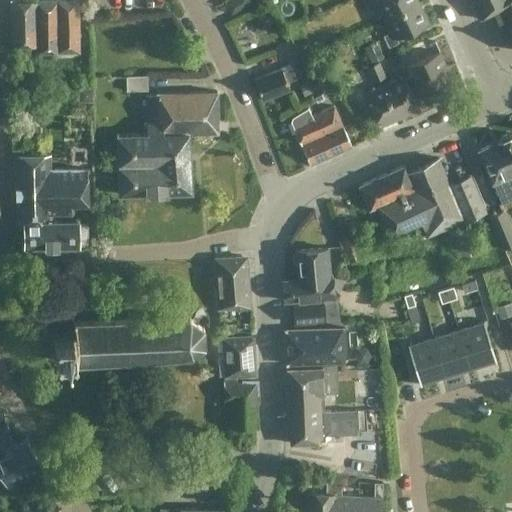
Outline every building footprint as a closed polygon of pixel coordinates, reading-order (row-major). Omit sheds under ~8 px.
[(233,0),(230,2),(235,13),(257,2),(255,0),(233,0)] [(379,4),(385,18),(417,3),(415,0),(364,0),(369,9),(379,4)] [(511,0),(470,0),(479,19),(493,13),(501,31),(508,27),(511,36),(511,0)] [(36,44),(36,53),(78,52),(77,1),(10,2),(11,44),(36,44)] [(417,3),(385,18),(392,31),(382,36),(387,47),(397,42),(395,40),(427,24),(417,3)] [(383,57),(375,41),(363,46),(371,63),(383,57)] [(405,84),(445,67),(438,52),(405,67),(408,74),(401,77),(405,84)] [(385,76),(378,61),(365,67),(372,82),(385,76)] [(294,77),(290,67),(281,71),(280,68),(253,79),(261,100),(288,89),(285,81),(294,77)] [(445,67),(405,84),(411,98),(418,95),(418,97),(451,82),(445,67)] [(147,89),(146,74),(125,75),(126,90),(147,89)] [(319,88),(315,77),(298,83),(303,95),(319,88)] [(384,85),(398,117),(415,110),(411,98),(405,84),(401,77),(384,85)] [(380,125),(398,117),(384,85),(366,92),(380,125)] [(77,102),(91,102),(92,87),(77,87),(77,102)] [(188,134),(217,133),(215,91),(155,93),(155,94),(144,94),(146,133),(116,134),(118,195),(190,192),(188,134)] [(15,95),(15,112),(36,112),(36,95),(15,95)] [(335,114),(332,106),(328,108),(310,116),(306,108),(291,117),(289,124),(290,125),(290,126),(291,128),(308,166),(350,148),(335,114)] [(492,182),(502,204),(511,199),(511,176),(511,174),(511,173),(511,134),(511,135),(506,133),(499,136),(498,140),(477,150),(491,183),(492,182)] [(86,169),(48,170),(48,155),(14,155),(15,222),(23,222),(23,246),(77,246),(77,244),(87,244),(86,224),(77,224),(77,221),(51,222),(51,214),(69,213),(69,204),(86,204),(86,169)] [(469,175),(448,184),(437,158),(405,172),(403,166),(358,185),(368,209),(376,206),(388,235),(420,221),(426,235),(484,210),(469,175)] [(488,215),(502,249),(511,244),(511,231),(503,209),(488,215)] [(451,233),(461,258),(477,252),(467,226),(451,233)] [(363,256),(355,231),(338,237),(346,262),(363,256)] [(331,273),(329,273),(327,245),(295,248),(298,279),(280,280),(282,301),(307,299),(308,300),(315,299),(315,304),(291,305),(292,323),(324,321),(323,303),(325,298),(333,297),(331,273)] [(248,307),(245,256),(213,258),(217,309),(248,307)] [(452,286),(444,288),(448,300),(456,297),(452,286)] [(448,300),(444,288),(437,291),(440,302),(448,300)] [(403,294),(407,306),(415,303),(411,291),(403,294)] [(494,306),(498,318),(511,313),(511,304),(511,301),(494,306)] [(194,322),(188,319),(73,323),(73,331),(70,333),(57,334),(50,329),(48,332),(52,336),(53,343),(53,351),(48,355),(52,357),(55,354),(69,353),(74,356),(74,363),(171,359),(191,354),(203,346),(202,328),(194,322)] [(482,322),(458,329),(470,368),(494,360),(494,361),(495,361),(483,321),(482,321),(482,322)] [(232,333),(232,323),(217,324),(218,334),(232,333)] [(316,361),(335,360),(344,359),(342,329),(284,331),(286,364),(316,363),(316,361)] [(458,329),(432,337),(444,376),(470,368),(458,329)] [(224,376),(254,374),(252,335),(222,337),(224,376)] [(408,344),(407,344),(419,384),(420,384),(420,383),(444,376),(432,337),(408,345),(408,344)] [(323,435),(335,435),(355,434),(354,409),(322,411),(321,394),(333,394),(332,367),(286,369),(290,443),(323,441),(323,435)] [(228,425),(228,444),(249,443),(252,439),(251,426),(255,426),(255,401),(257,401),(256,380),(223,381),(224,402),(229,402),(230,425),(228,425)] [(12,443),(2,413),(0,413),(0,474),(6,483),(45,469),(25,439),(12,443)] [(332,511),(334,482),(325,482),(325,494),(307,493),(306,511),(332,511)] [(332,511),(355,511),(356,496),(340,495),(341,483),(334,482),(332,511)] [(356,496),(355,511),(380,511),(382,483),(373,483),(372,496),(356,496)]
